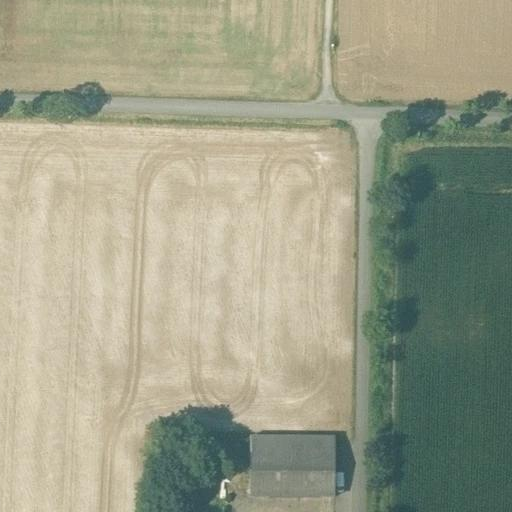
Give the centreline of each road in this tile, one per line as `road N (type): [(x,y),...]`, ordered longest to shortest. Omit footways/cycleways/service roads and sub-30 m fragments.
road 1 (unclassified): [(370,111),(360,511)]
road 2 (residential): [(0,98),(370,111)]
road 3 (residential): [(370,111),(511,118)]
